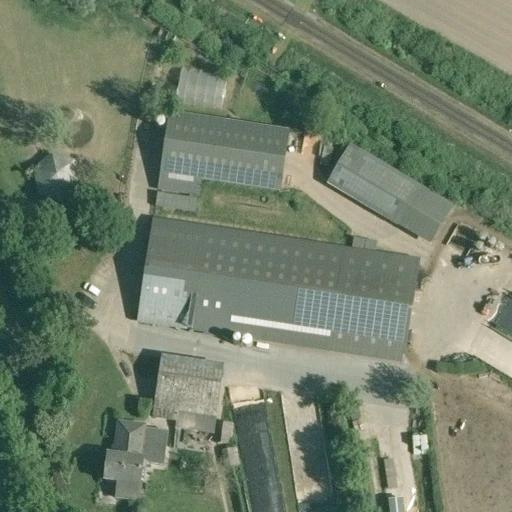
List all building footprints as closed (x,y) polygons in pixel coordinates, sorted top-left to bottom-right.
[(160,187),(200,193),(202,177),(281,189),(290,130),(171,111),(160,187)] [(297,152),(311,150),(309,136),(295,138),(297,152)] [(352,144),(330,181),(430,240),(452,203),(352,144)] [(38,196),(62,203),(80,186),(75,161),(50,155),(33,171),(38,196)] [(155,207),(195,213),(197,199),(158,193),(155,207)] [(403,362),(418,262),(154,221),(138,322),(403,362)] [(467,249),(476,256),(485,244),(475,237),(467,249)] [(511,356),(511,337),(498,332),(492,346),(511,354),(510,356),(511,356)] [(223,369),(162,360),(153,419),(215,428),(223,369)] [(334,434),(346,433),(345,411),(332,411),(334,434)] [(273,423),(249,428),(256,465),(280,460),(273,423)] [(105,481),(118,483),(116,498),(138,501),(142,473),(145,474),(146,465),(163,468),(168,434),(145,431),(145,427),(118,424),(115,449),(116,449),(115,457),(108,456),(105,481)]
